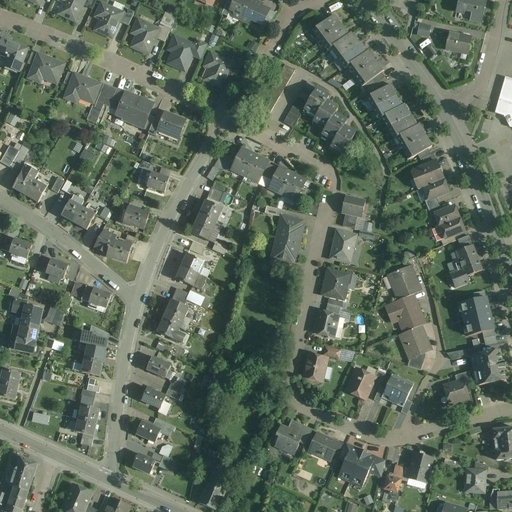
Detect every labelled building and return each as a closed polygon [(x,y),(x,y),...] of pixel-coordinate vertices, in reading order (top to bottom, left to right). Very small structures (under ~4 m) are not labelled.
[(59,0),(59,1),(64,4),(59,15),(76,23),(83,6),(85,0),(59,0)] [(96,0),(85,0),(83,6),(92,10),(96,0)] [(250,0),(234,0),(232,5),(228,15),(229,15),(241,21),(250,0)] [(263,6),(250,0),(241,21),(249,24),(251,20),(255,23),(255,22),(262,25),(263,26),(269,11),(262,8),(263,6)] [(487,0),(484,0),(459,0),(457,13),(464,14),(465,10),(473,11),(471,21),(482,24),(487,0)] [(160,4),(154,1),(151,7),(157,10),(160,4)] [(232,5),(227,3),(222,15),(228,17),(229,15),(228,15),(232,5)] [(122,13),(101,4),(95,18),(100,20),(95,32),(112,39),(119,23),(123,14),(122,13)] [(177,8),(171,5),(167,13),(173,16),(177,8)] [(135,13),(124,8),(122,13),(123,14),(119,23),(128,27),(135,13)] [(269,11),(263,26),(262,25),(260,29),(266,32),(277,14),(269,10),(269,11)] [(176,19),(165,14),(160,25),(171,30),(176,19)] [(334,16),(315,30),(323,40),(342,26),(334,16)] [(158,29),(138,20),(132,34),(137,36),(131,48),(148,56),(156,39),(160,30),(158,29)] [(171,30),(160,25),(158,29),(160,30),(156,39),(165,43),(171,30)] [(430,27),(421,25),(418,36),(428,38),(430,27)] [(342,26),(323,40),(330,50),(332,48),(349,36),(342,26)] [(349,36),(332,48),(340,58),(359,44),(352,34),(349,36)] [(472,38),(449,34),(446,51),(468,55),(472,38)] [(194,46),(174,37),(168,51),(173,53),(168,65),(185,72),(192,56),(196,47),(194,46)] [(27,50),(3,41),(1,44),(1,45),(1,46),(0,47),(0,54),(9,58),(8,59),(9,60),(6,67),(18,72),(27,50)] [(208,46),(197,41),(194,46),(196,47),(192,56),(201,60),(208,46)] [(258,45),(253,41),(248,49),(254,52),(258,45)] [(359,44),(340,58),(347,68),(349,66),(366,54),(359,44)] [(425,48),(420,52),(425,58),(430,55),(425,48)] [(366,54),(349,66),(357,76),(376,62),(369,52),(366,54)] [(38,56),(32,53),(28,65),(34,67),(38,56)] [(231,62),(211,53),(205,67),(210,69),(204,81),(221,89),(229,72),(233,63),(231,62)] [(65,66),(38,55),(38,56),(34,67),(29,79),(40,84),(42,79),(57,85),(65,66)] [(244,62),(233,58),(231,62),(233,63),(229,72),(238,76),(244,62)] [(376,62),(357,76),(364,86),(369,83),(382,73),(384,72),(376,62)] [(295,71),(285,66),(282,71),(292,76),(295,71)] [(282,71),(279,76),(289,82),(292,76),(282,71)] [(68,73),(64,85),(70,87),(74,76),(68,73)] [(382,73),(369,83),(373,87),(385,79),(382,73)] [(101,86),(74,75),(74,76),(70,87),(65,99),(77,104),(79,99),(93,105),(101,86)] [(279,76),(276,81),(286,87),(289,82),(279,76)] [(511,80),(506,78),(496,112),(505,115),(511,127),(511,80)] [(385,79),(373,87),(364,94),(367,99),(389,86),(385,79)] [(276,81),(273,86),(283,92),(286,87),(276,81)] [(317,88),(307,82),(304,87),(314,93),(316,90),(317,88)] [(117,90),(104,85),(95,108),(92,107),(87,121),(96,125),(104,106),(109,108),(117,90)] [(273,86),(270,91),(280,97),(283,92),(273,86)] [(389,86),(367,99),(373,110),(396,97),(390,86),(389,86)] [(314,93),(304,87),(301,92),(311,98),(314,93)] [(117,90),(109,108),(118,112),(126,93),(117,90)] [(329,98),(316,90),(311,98),(305,108),(305,109),(317,116),(314,121),(326,129),(334,116),(338,110),(326,103),(329,98)] [(270,91),(267,96),(277,102),(280,97),(270,91)] [(311,98),(301,92),(298,97),(308,103),(311,98)] [(154,105),(126,93),(118,112),(116,116),(125,119),(124,121),(144,130),(154,105)] [(267,96),(267,97),(264,102),(274,108),(274,107),(277,102),(267,96)] [(308,103),(298,97),(295,103),(305,108),(308,103)] [(396,97),(373,110),(379,121),(382,120),(382,119),(402,107),(396,97)] [(264,102),(261,107),(271,113),(274,108),(264,102)] [(305,109),(295,103),(292,108),(302,114),(305,109)] [(402,107),(382,119),(382,120),(388,130),(411,116),(407,109),(405,105),(402,107)] [(261,107),(258,112),(268,118),(271,113),(261,107)] [(302,114),(292,108),(289,113),(299,119),(302,114)] [(186,122),(165,113),(161,123),(157,132),(158,132),(170,137),(171,134),(179,137),(178,140),(179,140),(186,122)] [(299,119),(289,113),(286,118),(296,124),(299,119)] [(20,118),(11,114),(7,123),(15,127),(20,118)] [(355,135),(344,128),(347,123),(334,116),(326,129),(323,134),(334,141),(331,147),(344,154),(355,135)] [(411,116),(388,130),(394,141),(396,139),(417,127),(411,116)] [(296,124),(286,118),(283,123),(293,129),(296,124)] [(161,123),(154,120),(148,134),(156,137),(158,132),(157,132),(161,123)] [(417,127),(396,139),(402,150),(426,136),(420,125),(417,127)] [(113,146),(115,140),(104,136),(102,143),(113,146)] [(426,136),(402,150),(409,160),(418,155),(428,150),(432,147),(426,136)] [(19,152),(10,147),(1,163),(10,168),(19,152)] [(29,151),(22,147),(19,152),(10,168),(17,172),(29,151)] [(249,153),(242,149),(232,171),(233,171),(233,170),(245,176),(244,177),(245,177),(256,156),(255,156),(249,153)] [(93,154),(86,150),(79,160),(87,164),(93,154)] [(428,150),(418,155),(421,161),(423,160),(431,155),(428,150)] [(431,155),(423,160),(425,167),(437,162),(434,154),(431,155)] [(261,160),(256,157),(256,156),(245,177),(246,178),(246,176),(258,182),(257,183),(258,184),(262,177),(268,164),(269,163),(262,159),(261,160)] [(425,167),(414,171),(411,175),(418,191),(424,189),(444,181),(437,162),(425,167)] [(267,179),(273,167),(268,164),(262,177),(267,179)] [(27,168),(26,167),(22,174),(19,179),(16,177),(12,183),(13,184),(13,183),(16,184),(13,190),(26,197),(34,181),(35,182),(39,174),(27,168)] [(273,167),(267,179),(273,182),(279,170),(273,167)] [(219,171),(213,168),(208,178),(213,182),(219,171)] [(287,171),(280,168),(279,170),(273,182),(269,189),(270,190),(271,188),(282,194),(282,196),(293,174),(292,174),(292,175),(287,172),(287,171)] [(169,180),(152,174),(148,188),(164,193),(169,180)] [(299,178),(293,175),(294,175),(293,174),(282,196),(283,196),(284,195),(295,201),(295,202),(296,203),(306,181),(299,178)] [(258,184),(264,187),(267,179),(262,177),(258,184)] [(65,182),(58,179),(51,191),(58,194),(65,182)] [(273,182),(267,179),(264,187),(269,189),(273,182)] [(35,182),(34,181),(26,197),(38,204),(47,188),(35,182)] [(444,181),(424,189),(428,201),(429,201),(436,198),(449,193),(444,181)] [(226,187),(215,183),(213,188),(224,193),(226,187)] [(224,194),(212,188),(207,199),(219,204),(224,194)] [(132,198),(123,195),(120,202),(129,205),(132,198)] [(84,202),(74,197),(71,202),(81,208),(84,202)] [(366,201),(345,197),(341,215),(345,216),(357,218),(362,219),(366,201)] [(143,201),(132,198),(129,205),(141,209),(143,201)] [(436,198),(429,201),(428,201),(425,202),(428,210),(439,205),(436,198)] [(71,202),(70,202),(62,217),(74,224),(83,209),(81,208),(71,202)] [(223,209),(206,202),(201,214),(217,222),(217,221),(220,215),(223,209)] [(439,205),(428,210),(431,218),(435,216),(442,213),(439,205)] [(284,211),(266,207),(265,214),(282,218),(284,211)] [(442,213),(435,216),(440,228),(460,219),(455,207),(442,213)] [(111,212),(105,208),(99,218),(105,221),(111,212)] [(95,216),(83,209),(74,224),(87,231),(95,216)] [(149,215),(129,209),(124,224),(144,230),(149,215)] [(217,222),(201,214),(192,234),(208,242),(212,233),(214,227),(215,227),(217,222)] [(357,218),(345,216),(343,227),(355,230),(357,218)] [(303,222),(286,218),(284,228),(282,229),(279,228),(277,239),(300,244),(301,238),(299,238),(300,234),(302,234),(304,227),(302,227),(303,222)] [(460,219),(440,228),(444,239),(444,240),(454,236),(465,231),(460,219)] [(375,235),(360,231),(359,238),(373,241),(375,235)] [(110,235),(104,232),(95,248),(108,255),(112,241),(114,242),(114,237),(110,235)] [(356,237),(337,233),(331,260),(349,264),(356,237)] [(138,240),(128,236),(126,241),(137,245),(138,240)] [(454,236),(444,240),(444,239),(441,241),(443,247),(456,242),(454,236)] [(468,236),(458,241),(460,246),(471,242),(468,236)] [(13,241),(6,238),(2,250),(9,253),(13,241)] [(300,244),(277,239),(274,249),(279,250),(276,261),(289,264),(293,265),(294,261),(296,261),(298,254),(296,253),(297,249),(299,250),(300,244)] [(32,247),(15,241),(10,254),(27,260),(32,247)] [(132,246),(124,244),(123,245),(114,242),(112,241),(108,255),(107,258),(127,264),(132,246)] [(205,248),(193,242),(189,251),(201,256),(205,248)] [(228,248),(216,242),(212,251),(224,256),(228,248)] [(482,271),(473,247),(457,253),(461,264),(466,277),(467,277),(482,271)] [(456,266),(461,264),(457,253),(451,255),(454,263),(446,266),(450,275),(458,272),(456,266)] [(204,263),(187,256),(182,268),(187,270),(199,275),(198,275),(201,269),(202,269),(204,263)] [(47,259),(40,257),(35,269),(43,272),(47,259)] [(415,258),(407,261),(410,267),(414,276),(422,273),(415,258)] [(289,264),(276,261),(272,260),(270,266),(287,271),(289,264)] [(68,267),(51,261),(46,275),(63,281),(68,267)] [(469,284),(467,277),(466,277),(461,264),(456,266),(458,272),(450,275),(455,289),(469,284)] [(410,267),(388,276),(399,301),(414,295),(419,293),(413,279),(415,278),(414,276),(410,267)] [(199,275),(187,270),(182,268),(176,280),(193,288),(193,287),(196,281),(199,276),(199,275)] [(202,269),(201,269),(198,275),(199,275),(206,279),(209,272),(202,269)] [(349,276),(328,271),(322,296),(343,301),(349,276)] [(199,275),(199,276),(196,281),(193,287),(193,288),(201,291),(207,279),(206,279),(199,275)] [(111,296),(87,287),(82,300),(81,301),(90,304),(88,309),(105,315),(111,296)] [(189,295),(177,290),(175,296),(187,301),(187,300),(189,295)] [(485,292),(473,295),(475,302),(486,299),(485,292)] [(414,295),(399,301),(384,307),(391,323),(399,320),(404,334),(421,327),(424,326),(418,312),(421,311),(414,295)] [(187,301),(175,296),(172,301),(184,307),(187,301)] [(475,302),(461,305),(468,337),(482,334),(494,331),(495,331),(487,299),(486,299),(475,302)] [(343,303),(329,300),(327,306),(340,309),(341,309),(343,303)] [(43,311),(26,307),(27,303),(17,301),(16,301),(16,302),(17,303),(14,313),(23,315),(21,328),(39,332),(43,311)] [(184,307),(172,301),(163,321),(180,329),(180,328),(182,322),(183,322),(189,309),(184,307)] [(204,309),(187,301),(184,307),(189,309),(197,312),(196,315),(200,317),(204,309)] [(340,309),(327,306),(326,312),(329,313),(328,315),(339,317),(340,309)] [(64,314),(58,311),(53,325),(59,327),(64,314)] [(328,317),(318,315),(314,334),(334,338),(339,317),(328,315),(328,317)] [(180,329),(163,321),(157,334),(174,341),(175,341),(183,344),(186,337),(178,333),(180,329)] [(109,336),(91,327),(90,335),(93,335),(92,338),(108,342),(109,336)] [(421,327),(404,334),(402,335),(408,349),(406,351),(410,360),(425,354),(430,352),(425,340),(426,340),(421,327)] [(39,332),(21,328),(19,334),(20,334),(18,340),(16,351),(32,355),(36,353),(37,349),(35,347),(36,345),(36,344),(39,333),(39,332)] [(494,331),(482,334),(484,340),(495,337),(494,331)] [(105,349),(106,349),(108,342),(92,338),(93,335),(90,335),(84,333),(81,344),(90,346),(89,347),(88,347),(86,353),(85,360),(103,364),(106,351),(104,351),(105,349)] [(495,337),(484,340),(485,347),(497,344),(495,337)] [(169,348),(159,343),(156,350),(166,354),(169,348)] [(474,349),(466,351),(467,358),(474,357),(474,356),(481,355),(479,348),(474,349)] [(340,352),(326,349),(324,356),(339,359),(340,352)] [(466,351),(458,352),(460,359),(467,358),(466,351)] [(481,355),(474,356),(474,357),(475,357),(481,385),(479,386),(506,381),(504,369),(505,369),(504,363),(503,363),(500,351),(481,355)] [(425,354),(410,360),(407,368),(421,371),(426,357),(425,354)] [(327,360),(309,356),(304,379),(322,383),(327,360)] [(171,367),(152,359),(147,371),(166,379),(171,367)] [(103,364),(85,360),(82,374),(100,378),(103,364)] [(21,375),(3,371),(0,384),(18,388),(21,375)] [(374,379),(357,371),(348,389),(367,397),(372,385),(375,379),(374,379)] [(385,376),(377,372),(374,379),(375,379),(372,385),(379,388),(385,376)] [(470,372),(455,377),(457,383),(463,381),(464,382),(471,379),(470,372)] [(403,380),(392,375),(385,391),(381,399),(382,399),(392,404),(403,380)] [(185,381),(179,379),(174,385),(182,388),(185,381)] [(403,380),(392,404),(403,409),(407,401),(414,385),(403,380)] [(457,383),(444,387),(450,405),(469,399),(464,382),(463,381),(457,383)] [(18,388),(0,384),(0,385),(0,398),(15,402),(18,388)] [(174,385),(171,384),(169,390),(179,394),(182,388),(174,385)] [(385,391),(380,388),(374,401),(379,404),(382,399),(381,399),(385,391)] [(166,398),(148,390),(142,402),(160,410),(166,398)] [(179,394),(169,390),(166,396),(178,401),(181,395),(179,394)] [(96,394),(84,391),(82,398),(95,400),(96,394)] [(412,403),(407,401),(403,409),(401,413),(406,416),(412,403)] [(100,411),(82,407),(79,420),(97,424),(100,411)] [(97,424),(79,420),(76,433),(94,437),(97,424)] [(174,427),(157,420),(153,428),(161,432),(160,434),(169,438),(174,427)] [(207,426),(198,420),(193,427),(202,433),(207,426)] [(153,428),(142,423),(137,436),(155,444),(160,434),(161,432),(153,428)] [(294,432),(281,426),(276,437),(279,438),(275,448),(294,456),(299,446),(305,430),(297,426),(294,432)] [(480,427),(469,431),(470,436),(482,433),(480,427)] [(511,429),(493,431),(494,441),(499,440),(500,446),(511,444),(511,429)] [(338,444),(317,435),(309,452),(323,458),(324,455),(331,458),(329,463),(330,463),(333,456),(339,444),(338,444)] [(93,440),(82,438),(81,445),(91,447),(93,440)] [(339,444),(333,456),(339,459),(345,446),(345,445),(339,443),(338,444),(339,444)] [(511,444),(500,446),(500,451),(495,452),(497,462),(511,459),(511,444)] [(221,449),(210,445),(207,456),(217,459),(221,449)] [(169,446),(163,447),(159,455),(164,457),(168,459),(173,448),(169,446)] [(351,449),(345,446),(339,459),(339,460),(345,462),(351,449)] [(375,458),(352,448),(338,477),(339,477),(362,488),(369,473),(375,460),(375,458)] [(160,465),(163,458),(155,454),(152,461),(156,463),(160,465)] [(433,459),(414,454),(411,468),(408,480),(409,480),(426,484),(433,459)] [(152,461),(139,455),(133,468),(150,476),(156,463),(152,461)] [(168,459),(164,457),(163,458),(160,465),(159,468),(165,471),(170,460),(168,459)] [(35,464),(20,458),(11,487),(14,488),(29,493),(36,468),(35,464)] [(381,463),(375,460),(369,473),(375,476),(381,463)] [(458,464),(445,460),(444,467),(456,471),(458,464)] [(383,464),(381,463),(375,476),(381,479),(385,465),(383,464)] [(489,466),(476,463),(475,471),(486,472),(486,473),(488,473),(489,466)] [(394,472),(403,474),(404,468),(396,466),(394,472)] [(411,468),(405,467),(403,474),(401,480),(401,481),(408,483),(409,480),(408,480),(411,468)] [(475,471),(467,471),(466,491),(473,491),(473,493),(484,494),(486,473),(486,472),(475,471)] [(394,472),(393,476),(394,476),(393,478),(401,480),(403,474),(394,472)] [(211,475),(198,504),(216,511),(217,511),(229,485),(230,483),(211,475)] [(401,480),(393,478),(394,476),(393,476),(390,475),(389,477),(387,477),(384,490),(390,492),(389,495),(392,496),(391,501),(396,502),(398,494),(397,494),(401,481),(401,480)] [(237,482),(231,480),(230,483),(229,485),(235,488),(237,482)] [(92,494),(73,486),(62,511),(64,511),(84,511),(87,507),(92,494)] [(29,493),(14,488),(11,496),(9,495),(8,501),(10,501),(8,507),(22,511),(29,493)] [(511,492),(499,494),(499,491),(493,491),(491,498),(498,498),(498,510),(511,508),(511,492)] [(374,496),(366,492),(362,501),(369,505),(374,496)] [(130,508),(111,499),(105,511),(128,511),(130,508)]
